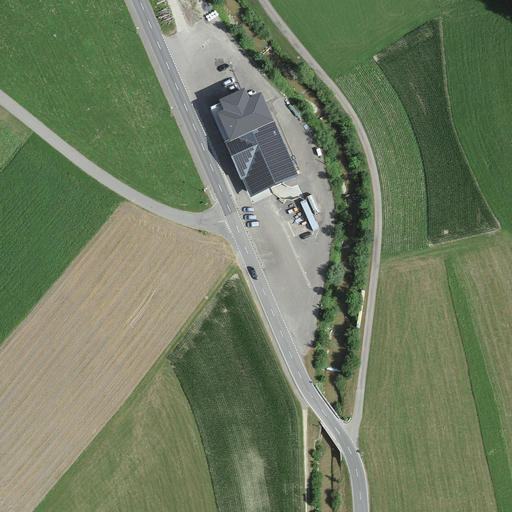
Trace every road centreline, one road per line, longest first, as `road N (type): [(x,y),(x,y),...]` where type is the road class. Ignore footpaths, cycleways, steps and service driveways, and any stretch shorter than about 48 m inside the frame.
road 1 (track): [(263,0),(339,96),(376,177),(378,241),(349,451)]
road 2 (track): [(42,511),(247,252)]
road 3 (tertiary): [(361,511),(353,458),(308,390),(235,223)]
road 4 (unclassified): [(235,223),(193,223),(149,206),(0,99)]
road 5 (tertiary): [(235,223),(139,0)]
